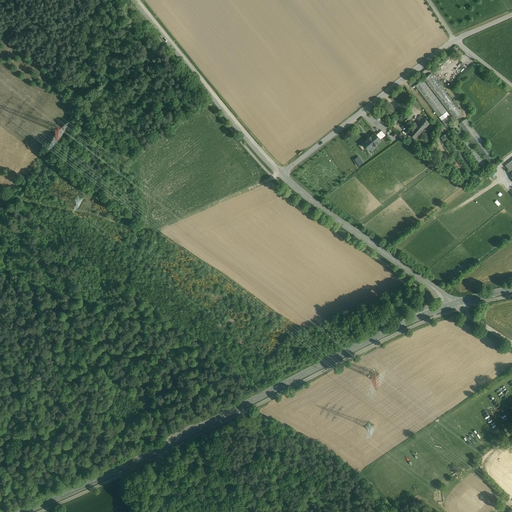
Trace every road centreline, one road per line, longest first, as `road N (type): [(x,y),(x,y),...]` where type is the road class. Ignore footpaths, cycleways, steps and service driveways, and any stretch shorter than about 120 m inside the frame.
road 1 (secondary): [(22,511),(444,306)]
road 2 (tertiary): [(281,173),(132,0)]
road 3 (track): [(123,288),(0,472)]
road 4 (unclassified): [(281,173),(455,40)]
road 5 (tertiary): [(444,306),(436,290),(281,173)]
road 6 (track): [(290,511),(349,467),(237,408)]
road 7 (track): [(274,176),(155,227)]
